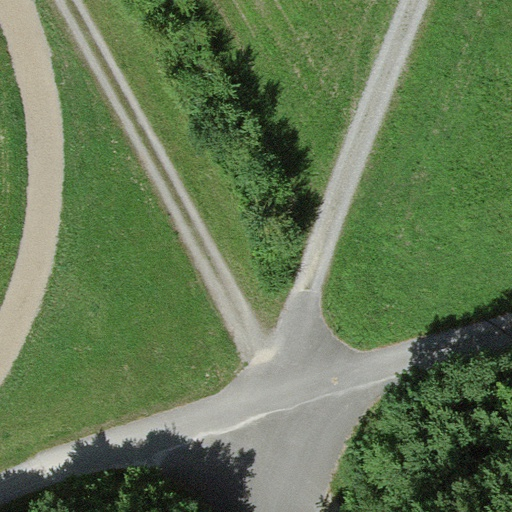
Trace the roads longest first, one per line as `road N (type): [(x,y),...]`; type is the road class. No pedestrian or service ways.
road 1 (track): [(70,0),(286,392)]
road 2 (track): [(416,0),(315,262),(286,392)]
road 3 (track): [(286,392),(0,489)]
road 4 (track): [(511,328),(286,392)]
road 5 (track): [(342,511),(286,392)]
road 6 (track): [(286,392),(277,511)]
